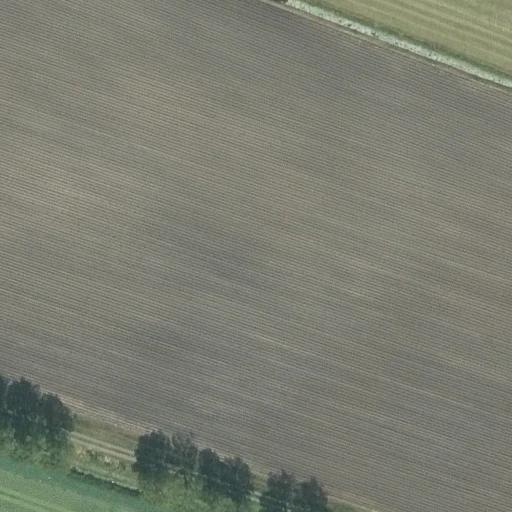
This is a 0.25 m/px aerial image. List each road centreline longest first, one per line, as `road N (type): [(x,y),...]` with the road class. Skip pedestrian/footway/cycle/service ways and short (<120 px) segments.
road 1 (track): [(0,416),(294,511)]
road 2 (track): [(0,462),(153,511)]
